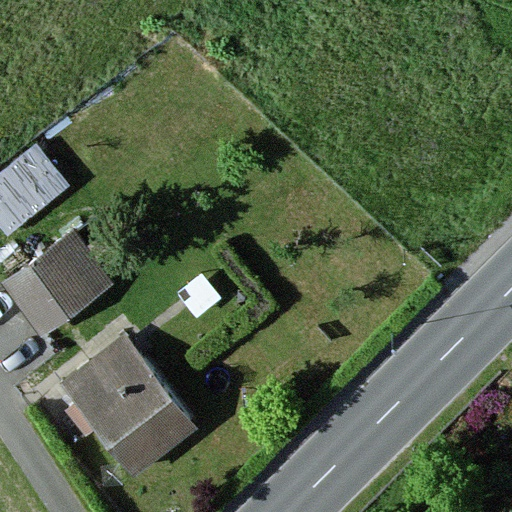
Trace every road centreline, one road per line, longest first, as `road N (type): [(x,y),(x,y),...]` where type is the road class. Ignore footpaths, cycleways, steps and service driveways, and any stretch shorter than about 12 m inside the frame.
road 1 (primary): [(293,511),(511,294)]
road 2 (unknown): [(70,511),(0,398)]
